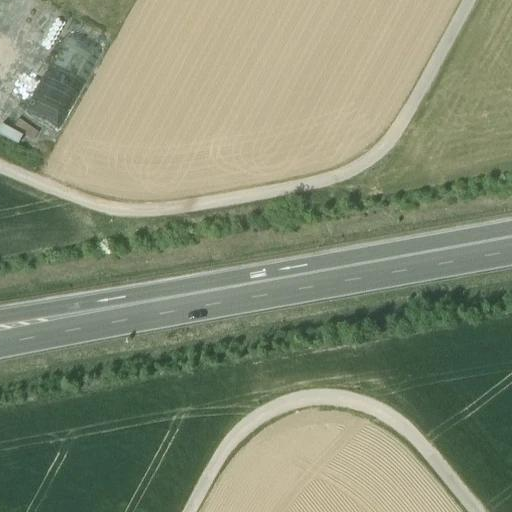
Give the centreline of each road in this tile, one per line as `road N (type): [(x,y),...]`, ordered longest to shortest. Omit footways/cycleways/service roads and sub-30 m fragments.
road 1 (track): [(0,177),(121,229),(156,231),(338,196),(386,168),(486,0)]
road 2 (trunk): [(0,333),(511,243)]
road 3 (track): [(190,511),(226,446),(248,424),(279,402),(318,397),(380,411),(422,443),(476,511)]
